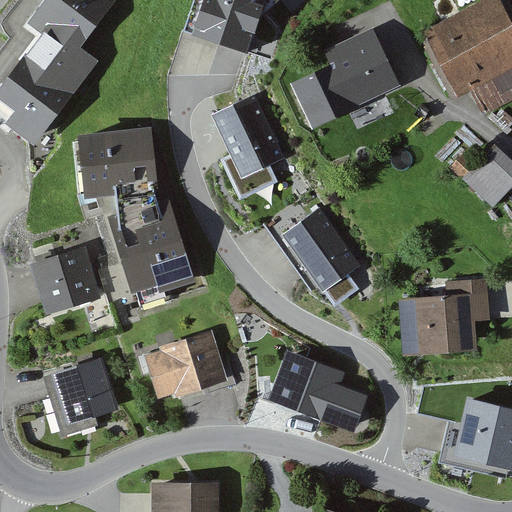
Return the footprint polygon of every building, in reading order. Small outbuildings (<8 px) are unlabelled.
[(0,77),(0,118),(33,145),(103,57),(81,40),(113,0),(40,0),(25,19),(40,28),(0,77)] [(205,0),(194,34),(245,52),(263,6),(270,0),(205,0)] [(458,95),(511,67),(511,13),(505,0),(486,0),(425,31),(458,95)] [(293,79),(315,124),(398,83),(372,30),(330,50),(335,59),(293,79)] [(232,149),(222,154),(240,194),(276,178),(267,160),(281,154),(255,94),(215,111),(232,149)] [(104,184),(137,287),(193,269),(171,195),(159,195),(151,125),(80,129),(86,184),(104,184)] [(464,174),(494,203),(511,184),(511,156),(496,141),(464,174)] [(347,271),(359,263),(320,208),(285,232),(336,303),(358,287),(347,271)] [(32,260),(47,310),(106,293),(90,242),(32,260)] [(404,300),(408,355),(478,350),(476,317),(489,316),(486,279),(458,281),(459,296),(404,300)] [(143,349),(156,396),(228,376),(215,328),(143,349)] [(64,427),(122,409),(107,359),(49,377),(64,427)] [(462,425),(448,421),(437,462),(511,481),(511,407),(469,397),(462,425)] [(157,481),(155,511),(221,511),(223,483),(157,481)]
